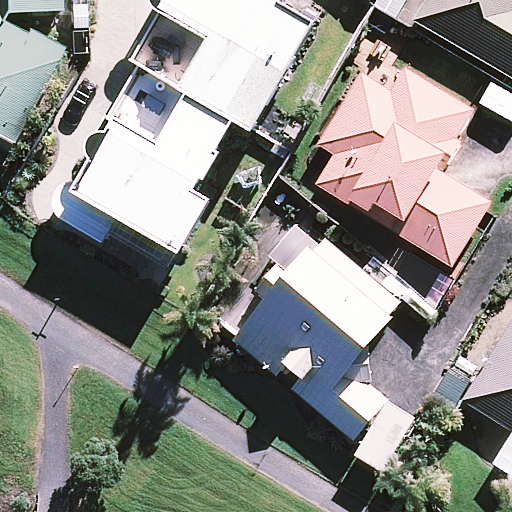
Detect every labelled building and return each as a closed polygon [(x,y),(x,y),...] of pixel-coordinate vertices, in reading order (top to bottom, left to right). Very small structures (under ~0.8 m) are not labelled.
[(0,0),(0,141),(16,149),(61,45),(12,24),(12,8),(60,8),(59,0),(0,0)] [(59,216),(61,219),(106,245),(166,279),(211,200),(199,193),(238,123),(254,132),(319,17),(289,0),(169,0),(136,58),(143,62),(110,120),(116,123),(81,184),(78,183),(74,184),(70,184),(67,186),(64,187),(61,190),(59,193),(57,196),(56,199),(55,203),(55,206),(56,210),(57,213),(59,216)] [(511,0),(427,0),(415,22),(511,77),(511,0)] [(337,155),(316,190),(349,209),(353,202),(374,215),(378,209),(405,224),(398,235),(453,266),(489,204),(438,175),(475,112),(405,72),(393,93),(363,75),(321,146),(337,155)] [(416,424),(371,388),(370,345),(402,305),(298,221),(270,257),(284,267),(228,336),(277,375),(286,365),(305,380),(295,392),(359,444),(353,450),(379,471),(398,447),(416,424)] [(511,327),(465,401),(511,430),(511,437),(495,465),(511,475),(511,327)]
